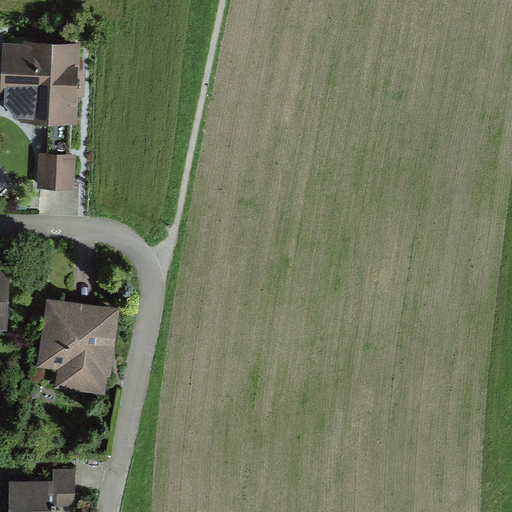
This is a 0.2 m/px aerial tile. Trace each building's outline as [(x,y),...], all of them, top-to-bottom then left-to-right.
[(83,46),(7,44),(6,86),(47,88),(46,121),(80,122),(83,46)] [(80,153),(40,152),(39,188),(79,189),(80,153)] [(9,271),(0,270),(0,325),(7,325),(9,271)] [(117,308),(52,298),(40,381),(104,391),(117,308)] [(72,511),(72,474),(9,474),(9,511),(72,511)]
